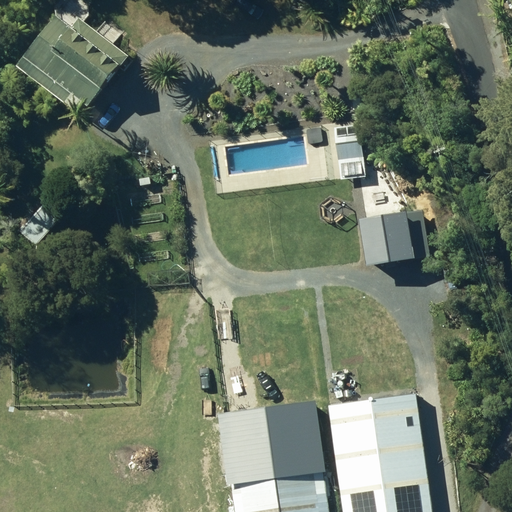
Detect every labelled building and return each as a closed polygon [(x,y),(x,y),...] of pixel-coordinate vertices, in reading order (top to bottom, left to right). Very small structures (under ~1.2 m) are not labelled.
[(23,67),(80,111),(88,103),(95,109),(134,58),(86,20),(79,29),(62,16),(23,67)] [(187,144),(207,288),(363,266),(343,122),(187,144)] [(16,224),(31,245),(70,218),(55,197),(16,224)] [(366,222),(373,263),(416,256),(408,215),(366,222)] [(312,308),(341,511),(430,511),(400,295),(312,308)] [(212,320),(239,511),(325,511),(297,308),(212,320)]
